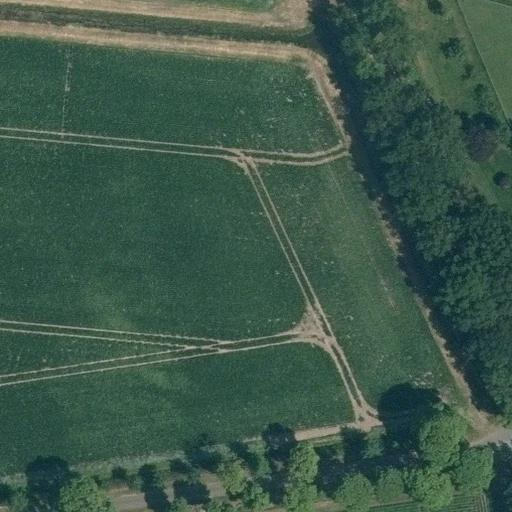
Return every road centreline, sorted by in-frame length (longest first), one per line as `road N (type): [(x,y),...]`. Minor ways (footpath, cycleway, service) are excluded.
road 1 (unclassified): [(31,511),(511,446)]
road 2 (unclassified): [(511,342),(358,0)]
